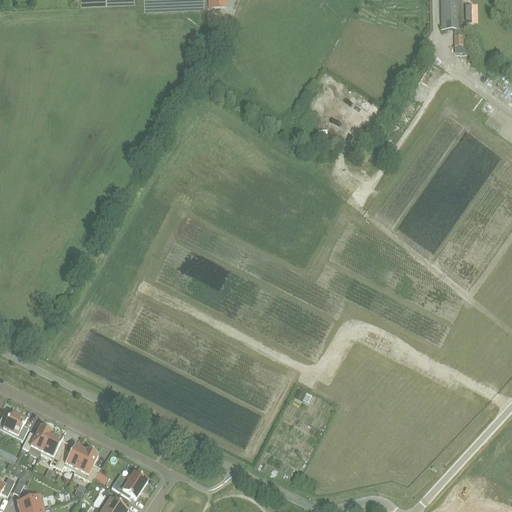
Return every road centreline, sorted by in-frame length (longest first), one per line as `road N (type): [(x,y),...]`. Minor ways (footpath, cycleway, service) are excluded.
road 1 (unclassified): [(0,352),(313,510),(328,510)]
road 2 (residential): [(0,389),(173,476)]
road 3 (unclassified): [(416,511),(511,408)]
